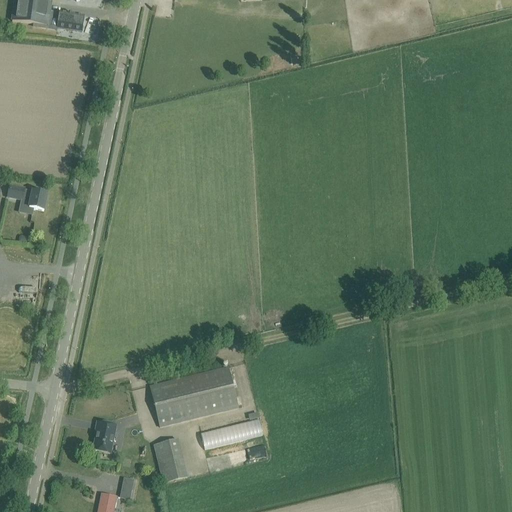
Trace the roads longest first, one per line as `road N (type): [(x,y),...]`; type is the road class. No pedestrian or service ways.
road 1 (track): [(65,388),(511,277)]
road 2 (tertiary): [(54,389),(137,0)]
road 3 (tertiary): [(27,511),(54,389)]
